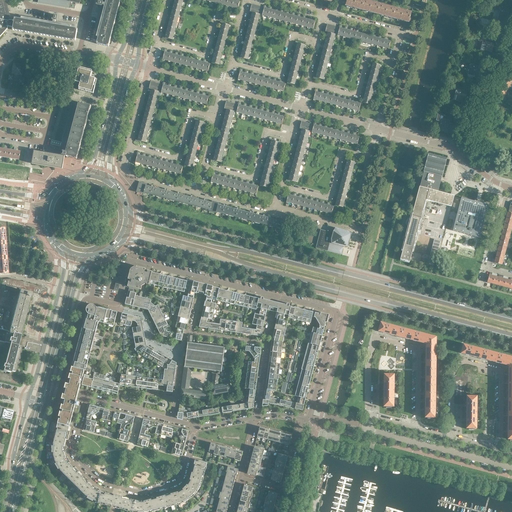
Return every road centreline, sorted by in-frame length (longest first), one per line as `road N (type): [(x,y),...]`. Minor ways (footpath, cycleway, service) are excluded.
road 1 (secondary): [(115,244),(134,239),(511,338)]
road 2 (secondary): [(511,318),(126,209)]
road 3 (residential): [(203,278),(128,259),(116,303),(83,301),(60,390)]
road 4 (residential): [(85,397),(75,456),(99,482),(119,488),(140,493),(175,483),(194,426)]
road 5 (residential): [(366,415),(371,350),(383,338),(418,353),(415,427)]
road 6 (residential): [(449,435),(451,374),(467,360),(501,374),(498,448)]
road 7 (residential): [(301,418),(310,411),(335,314),(276,297)]
road 8 (secondary): [(56,245),(63,265),(31,400)]
road 9 (secondary): [(43,404),(89,256)]
road 10 (residential): [(363,426),(511,467)]
road 11 (residential): [(0,133),(42,141),(78,53)]
road 12 (residential): [(454,150),(511,36)]
road 13 (secondary): [(115,186),(109,158),(136,64)]
road 14 (secondary): [(116,59),(93,158),(77,175)]
road 15 (residential): [(280,185),(330,197),(344,151),(368,159)]
road 16 (residential): [(127,144),(178,158),(190,115),(217,116)]
road 17 (residential): [(204,166),(255,176),(267,133),(293,137)]
road 18 (residential): [(231,63),(281,77),(294,34),(318,40)]
road 19 (residential): [(154,43),(205,56),(218,14),(242,20)]
road 20 (residential): [(307,82),(356,95),(369,53),(394,59)]
